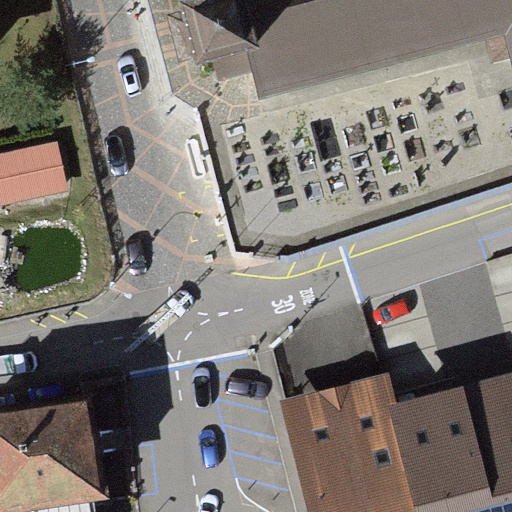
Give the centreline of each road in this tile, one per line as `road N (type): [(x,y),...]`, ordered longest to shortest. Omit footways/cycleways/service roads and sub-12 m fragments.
road 1 (residential): [(187,321),(511,222)]
road 2 (residential): [(110,0),(187,321)]
road 3 (residential): [(0,362),(187,321)]
road 4 (residential): [(203,505),(187,321)]
